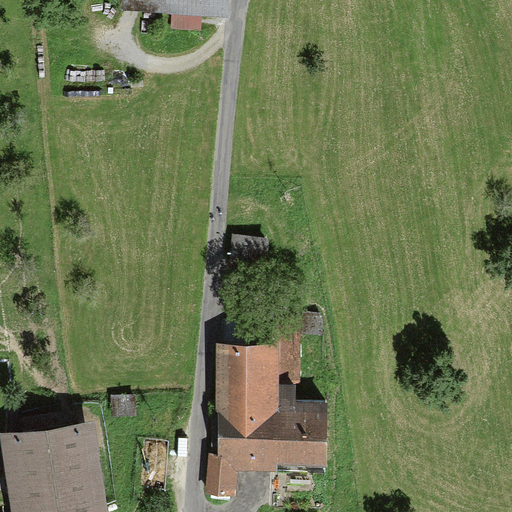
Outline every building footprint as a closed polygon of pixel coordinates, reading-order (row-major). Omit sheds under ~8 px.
[(196,4),(221,4),(221,0),(130,0),(130,3),(167,3),(167,29),(196,29),(196,4)] [(264,230),(233,226),(230,258),(261,261),(264,230)] [(319,329),(319,308),(299,308),(299,329),(319,329)] [(208,494),(229,494),(228,460),(321,460),(321,383),(267,384),(267,337),(218,337),(218,455),(208,455),(208,494)] [(12,511),(101,511),(87,407),(0,423),(12,511)]
